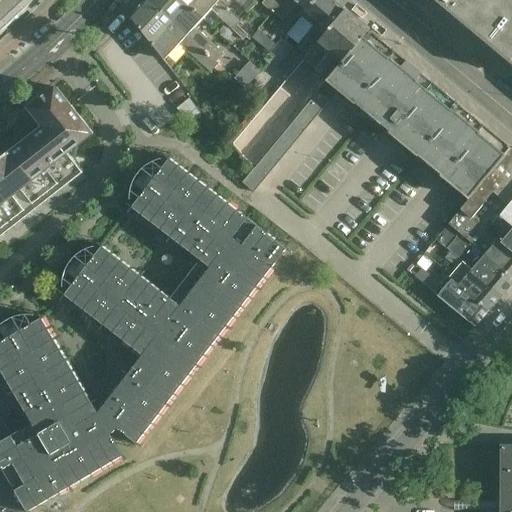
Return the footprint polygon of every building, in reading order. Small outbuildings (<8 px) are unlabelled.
[(0,0),(0,42),(22,22),(38,7),(44,0),(0,0)] [(219,65),(216,62),(148,0),(147,0),(131,17),(166,61),(181,44),(212,73),(219,65)] [(196,27),(204,19),(184,0),(148,0),(216,62),(224,53),(196,27)] [(238,25),(241,22),(217,0),(184,0),(204,19),(212,10),(244,40),(248,35),(238,25)] [(257,5),(252,1),(251,0),(217,0),(241,22),(257,5)] [(272,13),(283,0),(266,0),(262,5),(272,13)] [(306,11),(315,0),(283,0),(272,13),(282,21),(297,3),(306,11)] [(306,57),(319,41),(318,40),(345,8),(334,0),(315,0),(306,11),(303,15),(316,26),(297,49),(306,57)] [(511,0),(435,0),(511,63),(511,0)] [(254,169),(318,92),(327,81),(368,30),(369,29),(345,8),(318,40),(319,41),(306,57),(230,149),(254,169)] [(441,176),(469,199),(482,182),(483,183),(511,148),(511,147),(510,148),(485,127),(486,126),(457,102),(456,103),(422,75),(423,74),(394,50),(394,51),(368,30),(327,81),(355,104),(356,103),(390,132),(390,133),(418,156),(419,155),(442,175),(441,176)] [(0,224),(7,220),(10,222),(16,223),(22,222),(27,220),(31,216),(34,213),(37,209),(38,205),(38,201),(38,197),(37,195),(84,158),(76,148),(92,135),(59,92),(56,89),(30,109),(45,128),(10,155),(9,154),(0,160),(0,224)] [(330,101),(318,92),(254,169),(242,183),(254,193),(330,101)] [(511,201),(511,148),(483,183),(482,182),(469,199),(470,199),(461,210),(487,232),(509,205),(511,201)] [(0,511),(28,511),(123,456),(111,435),(118,429),(137,444),(287,249),(258,226),(243,246),(233,238),(248,219),(170,159),(154,179),(144,192),(133,207),(132,208),(201,260),(210,267),(181,306),(171,299),(103,246),(102,247),(87,267),(77,280),(65,295),(143,355),(98,414),(42,318),(20,331),(6,340),(0,342),(0,367),(33,424),(39,434),(18,446),(12,436),(0,414),(0,511)] [(511,201),(509,205),(487,232),(501,243),(511,230),(511,201)] [(501,243),(487,232),(461,210),(449,224),(485,255),(511,278),(511,251),(501,243)] [(511,278),(485,255),(449,224),(436,240),(439,242),(447,249),(451,253),(451,252),(502,296),(511,284),(511,278)] [(511,230),(501,243),(511,251),(511,230)] [(451,252),(451,253),(446,259),(457,269),(449,278),(489,311),(502,296),(451,252)] [(489,311),(449,278),(448,276),(434,293),(476,327),(489,311)] [(511,511),(511,444),(500,444),(499,511),(511,511)]
